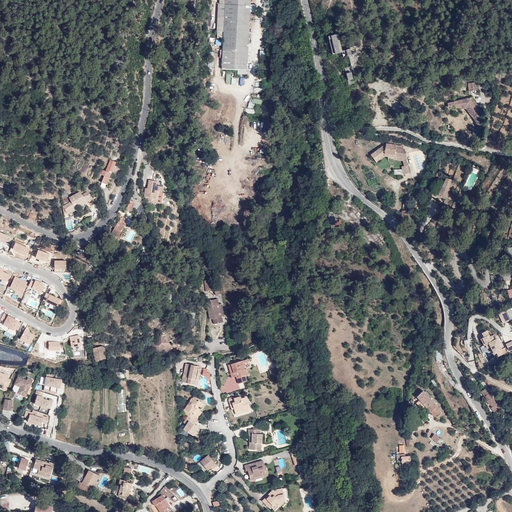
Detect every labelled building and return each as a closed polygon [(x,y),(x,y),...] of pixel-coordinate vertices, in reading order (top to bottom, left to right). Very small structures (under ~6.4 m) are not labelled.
[(229,52),(231,69),(247,70),(250,0),(233,0),(231,27),(229,52)] [(382,10),(379,3),(372,5),(375,13),(382,10)] [(332,35),(337,53),(342,52),(342,51),(338,34),(332,35)] [(332,54),(337,53),(332,35),(328,36),(332,54)] [(351,67),(362,66),(360,56),(356,41),(351,43),(350,47),(350,49),(342,51),(342,52),(343,58),(349,56),(351,67)] [(363,72),(362,66),(351,67),(353,75),(363,72)] [(354,83),(350,67),(345,68),(349,84),(354,83)] [(469,83),(469,91),(478,90),(478,82),(469,83)] [(262,100),(263,91),(255,90),(254,99),(262,100)] [(481,112),(475,101),(473,103),(472,98),(455,102),(456,107),(470,108),(479,125),(484,125),(484,112),(481,112)] [(484,112),(475,101),(481,112),(484,112)] [(470,108),(456,107),(467,110),(475,121),(478,126),(478,128),(480,128),(484,128),(484,125),(479,125),(470,108)] [(396,145),(386,144),(371,155),(375,161),(380,158),(380,159),(384,157),(386,157),(386,154),(389,155),(389,157),(394,158),(395,156),(406,158),(403,149),(396,148),(396,145)] [(408,165),(406,158),(395,156),(394,158),(389,157),(388,159),(394,160),(403,161),(404,166),(408,165)] [(114,169),(115,166),(116,162),(110,160),(107,171),(101,169),(99,174),(105,176),(102,183),(107,184),(111,173),(112,173),(114,169)] [(453,179),(459,181),(465,167),(459,165),(453,179)] [(448,198),(454,186),(450,184),(451,180),(446,179),(438,196),(446,198),(448,198)] [(158,181),(150,180),(148,188),(148,191),(146,191),(145,196),(149,197),(148,201),(157,203),(158,198),(159,192),(160,192),(162,186),(158,185),(158,181)] [(78,204),(76,202),(84,197),(82,194),(79,191),(68,198),(71,201),(63,207),(64,211),(66,210),(68,214),(73,210),(72,208),(74,207),(78,204)] [(88,200),(93,196),(89,192),(84,195),(82,194),(84,197),(86,198),(88,200)] [(334,209),(328,209),(329,224),(330,224),(330,228),(334,228),(334,219),(338,219),(338,214),(334,214),(334,209)] [(126,219),(123,217),(120,221),(120,220),(113,233),(119,237),(126,224),(124,223),(125,221),(126,219)] [(0,231),(0,239),(8,243),(11,236),(0,231)] [(30,249),(16,242),(13,249),(27,255),(30,249)] [(38,250),(36,257),(48,261),(50,254),(38,250)] [(4,269),(0,266),(0,277),(8,281),(11,274),(3,271),(4,269)] [(28,282),(15,276),(10,287),(23,293),(28,282)] [(39,280),(33,277),(29,286),(32,288),(31,290),(40,295),(45,285),(38,281),(39,280)] [(62,300),(46,293),(43,300),(47,301),(46,302),(59,308),(62,300)] [(220,304),(220,303),(219,298),(207,301),(208,308),(209,310),(211,319),(214,318),(215,323),(224,322),(223,316),(222,316),(220,316),(218,304),(220,304)] [(511,319),(506,309),(499,313),(503,323),(511,319)] [(18,321),(4,313),(1,319),(5,322),(4,324),(13,330),(18,321)] [(29,330),(26,328),(20,338),(30,344),(35,335),(29,332),(29,330)] [(499,347),(495,340),(493,335),(490,336),(487,330),(484,332),(486,336),(484,337),(483,337),(487,344),(488,348),(491,346),(493,350),(495,349),(497,352),(498,355),(502,354),(500,350),(502,349),(501,346),(499,347)] [(70,337),(72,347),(81,345),(79,335),(70,337)] [(173,345),(161,335),(152,346),(159,352),(163,349),(167,352),(173,345)] [(45,342),(46,347),(49,347),(49,350),(60,349),(60,341),(45,342)] [(93,347),(96,361),(106,358),(104,345),(93,347)] [(242,360),(230,364),(232,372),(230,373),(232,377),(236,376),(238,375),(239,377),(237,377),(238,383),(247,381),(246,377),(245,375),(247,374),(248,374),(246,368),(245,369),(242,360)] [(185,364),(183,376),(188,377),(187,383),(197,385),(201,369),(197,368),(197,366),(185,364)] [(281,366),(270,370),(271,375),(282,371),(281,366)] [(6,389),(11,379),(6,377),(7,375),(0,371),(0,382),(3,384),(2,387),(6,389)] [(44,390),(57,394),(58,387),(60,387),(62,379),(53,377),(53,374),(47,373),(44,390)] [(27,379),(25,379),(18,376),(14,384),(20,387),(17,393),(25,396),(33,379),(28,377),(27,378),(27,379)] [(20,387),(14,384),(12,389),(12,390),(16,392),(17,393),(20,387)] [(40,406),(47,408),(47,407),(51,408),(53,399),(50,398),(49,400),(43,398),(44,396),(42,396),(43,391),(37,389),(35,394),(37,395),(35,403),(41,405),(40,406)] [(426,406),(432,401),(423,391),(417,396),(426,406)] [(489,394),(485,397),(488,401),(487,401),(490,405),(491,405),(492,407),(491,408),(494,412),(500,408),(489,394)] [(240,396),(229,399),(232,409),(234,408),(235,413),(249,409),(248,404),(249,403),(248,398),(245,397),(241,398),(240,396)] [(184,413),(185,413),(188,416),(196,421),(198,417),(197,417),(201,411),(198,409),(199,407),(201,408),(204,404),(198,400),(197,402),(192,398),(184,409),(186,410),(184,413)] [(439,408),(432,401),(426,406),(435,416),(438,412),(437,410),(439,408)] [(27,421),(34,423),(37,415),(38,411),(33,409),(32,412),(26,410),(24,416),(29,417),(27,421)] [(37,415),(34,423),(41,425),(42,422),(47,423),(49,417),(43,415),(42,417),(37,415)] [(196,421),(188,416),(183,423),(186,425),(183,429),(192,435),(195,431),(198,427),(195,425),(193,424),(196,421)] [(252,440),(250,440),(249,449),(261,450),(262,434),(260,434),(260,430),(249,429),(249,436),(250,436),(252,436),(252,440)] [(431,437),(437,442),(440,438),(434,434),(431,437)] [(404,456),(404,445),(400,445),(400,454),(401,454),(402,461),(410,461),(410,456),(404,456)] [(296,448),(290,449),(291,451),(293,457),(297,456),(299,456),(296,448)] [(208,455),(200,461),(207,470),(210,468),(212,469),(216,466),(208,455)] [(22,457),(19,467),(26,470),(29,459),(22,457)] [(36,459),(34,467),(39,469),(38,473),(50,477),(54,464),(49,462),(49,463),(36,459)] [(255,476),(268,473),(266,465),(265,465),(263,460),(245,465),(246,470),(248,470),(250,479),(255,478),(255,476)] [(80,481),(77,485),(89,492),(96,480),(97,480),(99,475),(89,470),(82,483),(80,481)] [(129,488),(130,488),(132,483),(127,482),(127,480),(120,479),(119,484),(121,484),(119,494),(127,496),(129,488)] [(179,488),(176,491),(172,486),(169,490),(165,486),(161,491),(174,505),(185,494),(179,488)] [(278,504),(284,498),(283,489),(273,490),(263,497),(266,502),(270,507),(271,506),(275,510),(280,505),(278,504)] [(166,511),(165,510),(170,506),(162,495),(152,502),(155,506),(156,505),(160,511),(166,511)] [(51,511),(53,506),(37,503),(34,511),(51,511)]
